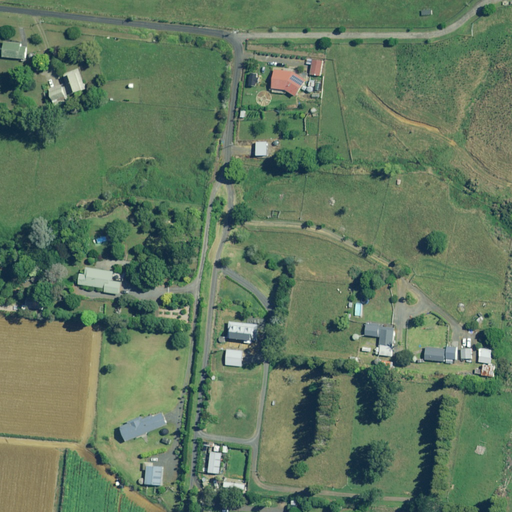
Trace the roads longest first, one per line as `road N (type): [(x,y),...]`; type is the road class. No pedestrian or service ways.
road 1 (unclassified): [(0,8),(233,41),(238,57),(221,176)]
road 2 (unknown): [(225,228),(187,479),(200,501),(241,511)]
road 3 (unknown): [(225,228),(325,238),(395,278)]
